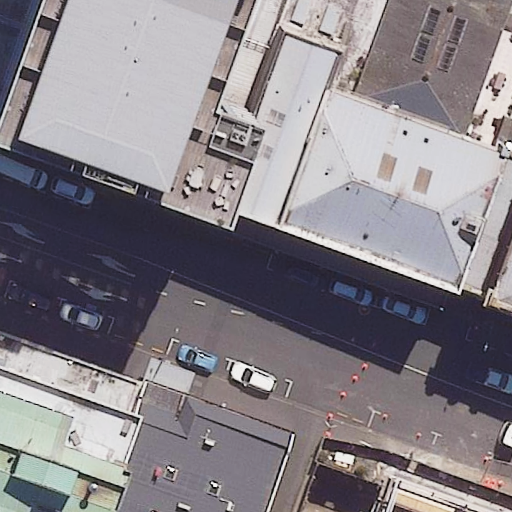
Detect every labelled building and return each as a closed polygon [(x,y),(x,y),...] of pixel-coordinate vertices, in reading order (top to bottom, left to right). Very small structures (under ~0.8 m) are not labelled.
[(182,0),(0,0),(0,146),(163,209),(203,107),(149,86),(182,0)] [(511,89),(511,0),(406,0),(379,73),(501,119),(511,89)] [(221,183),(274,203),(341,29),(288,9),(221,183)] [(508,141),(325,71),(274,203),(457,274),(508,141)] [(511,143),(508,141),(457,274),(511,291),(511,143)] [(275,511),(315,407),(179,356),(120,511),(275,511)] [(82,511),(118,412),(0,369),(0,511),(82,511)] [(464,511),(314,462),(296,511),(464,511)]
